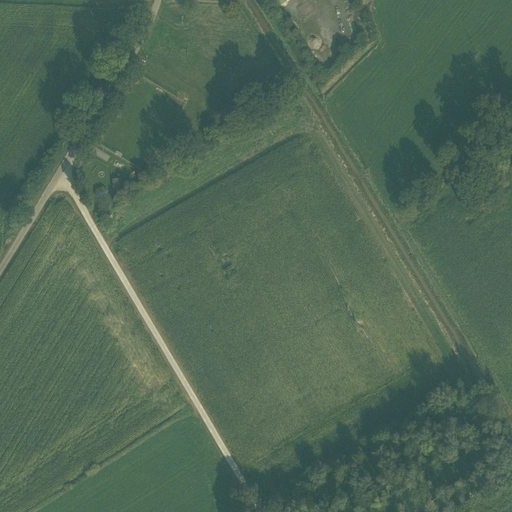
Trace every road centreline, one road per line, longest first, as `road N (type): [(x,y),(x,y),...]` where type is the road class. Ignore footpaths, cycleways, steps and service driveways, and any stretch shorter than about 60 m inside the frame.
road 1 (unclassified): [(258,511),(62,172)]
road 2 (unclassified): [(62,172),(157,0)]
